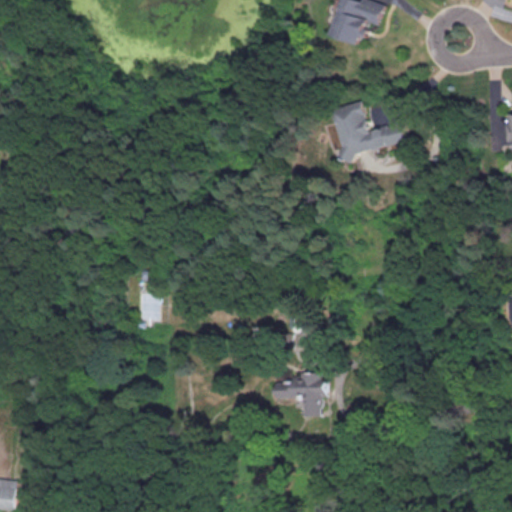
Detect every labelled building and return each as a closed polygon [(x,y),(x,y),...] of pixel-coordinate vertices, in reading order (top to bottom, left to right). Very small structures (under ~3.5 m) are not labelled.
[(345,0),(334,33),(361,42),(363,35),(367,36),(373,21),(381,24),(387,5),(372,0),(345,0)] [(409,139),(405,120),(371,128),(365,100),(334,107),(346,160),(357,158),(355,152),(409,139)] [(256,390),(256,372),(271,372),(271,364),(312,363),(313,391),(308,391),(308,407),(288,406),(288,390),(256,390)] [(276,396),(304,396),(304,414),(323,414),(323,395),(328,395),(328,378),(321,378),(321,371),(293,371),(293,380),(276,380),(276,396)] [(0,506),(19,507),(20,477),(0,476),(0,506)]
